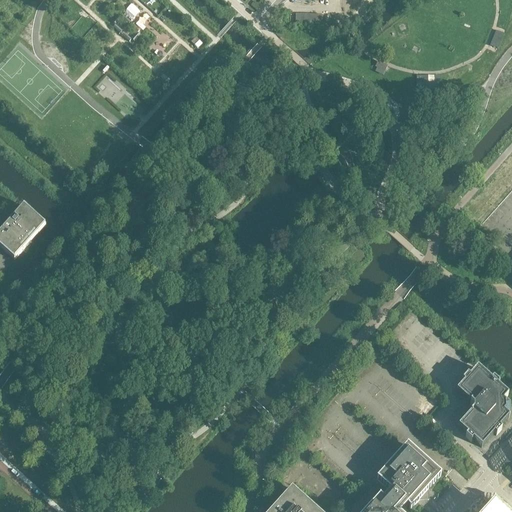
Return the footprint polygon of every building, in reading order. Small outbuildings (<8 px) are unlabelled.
[(138,31),(130,27),(133,21),(121,15),(115,29),(135,38),(138,31)] [(321,15),(299,15),(299,23),(321,23),(321,15)] [(506,36),(496,31),(493,38),(489,46),(499,51),(503,42),(506,36)] [(375,72),(381,74),(384,68),(376,64),(374,66),(376,67),(375,72)] [(45,226),(23,207),(20,210),(0,232),(0,248),(13,261),(42,229),(45,226)] [(396,342),(388,335),(381,343),(389,350),(396,342)] [(456,392),(465,400),(473,407),(473,411),(458,428),(467,436),(465,438),(471,443),(473,441),(481,449),(494,435),(496,436),(501,430),(499,429),(509,418),(505,415),(507,412),(507,403),(504,400),(508,396),(497,387),(499,385),(493,380),(491,381),(477,369),(469,377),(467,376),(462,382),(464,384),(456,392)] [(410,510),(441,476),(407,446),(376,480),(390,492),(382,501),(379,498),(366,511),(402,511),(407,507),(410,510)] [(316,511),(291,489),(270,511),(316,511)]
